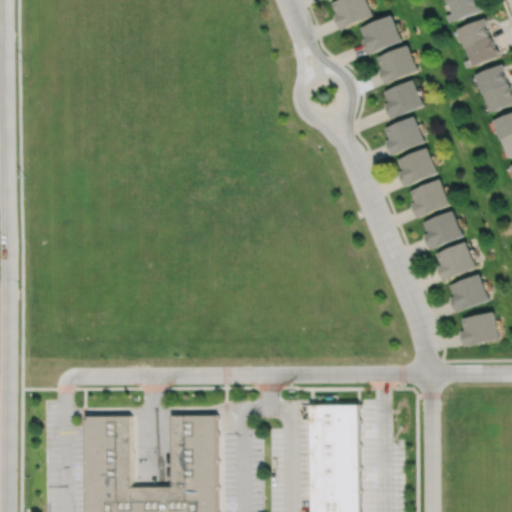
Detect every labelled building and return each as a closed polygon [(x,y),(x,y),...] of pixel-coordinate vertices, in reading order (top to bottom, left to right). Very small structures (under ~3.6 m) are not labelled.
[(344,0),(335,4),(340,15),(337,16),(343,30),(376,17),(369,0),(344,0)] [(458,0),(450,3),(454,14),(448,17),(451,24),(485,11),(483,5),(481,6),(478,0),(458,0)] [(364,29),(369,40),(366,41),(372,56),(405,42),(395,16),(364,29)] [(492,40),(488,28),(491,27),(488,20),(459,30),(466,50),(468,49),(492,40)] [(468,49),(475,68),(503,57),(501,51),(499,52),(494,39),(492,40),(468,49)] [(381,59),(385,70),(383,71),(389,86),(422,72),(411,46),(381,59)] [(510,86),(505,74),(509,72),(506,65),(477,77),(484,96),(485,96),(510,86)] [(388,93),(392,104),(388,106),(394,120),(427,106),(416,81),(388,93)] [(485,96),(490,110),(511,101),(511,85),(510,86),(485,96)] [(511,130),(511,109),(491,117),(499,136),(500,135),(511,130)] [(386,125),(390,136),(386,138),(392,152),(425,139),(414,113),(386,125)] [(511,130),(500,135),(508,155),(511,153),(511,130)] [(398,156),(403,168),(399,170),(406,184),(438,170),(426,144),(398,156)] [(411,188),(416,199),(412,201),(419,216),(451,202),(439,176),(411,188)] [(424,219),(429,231),(425,233),(431,247),(463,233),(452,208),(424,219)] [(437,251),(442,262),(438,264),(444,278),(476,265),(466,239),(437,251)] [(451,283),(455,294),(451,296),(457,310),(489,297),(479,271),(451,283)] [(463,316),(466,328),(462,329),(465,344),(499,336),(493,309),(463,316)] [(313,404),(313,511),(362,511),(362,404),(313,404)] [(89,416),(89,511),(220,511),(220,415),(175,415),(175,487),(135,487),(134,415),(89,416)]
